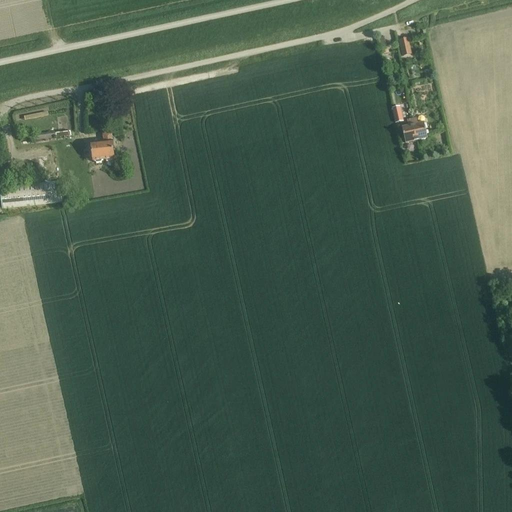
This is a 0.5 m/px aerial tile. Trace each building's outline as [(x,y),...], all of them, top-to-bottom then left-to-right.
[(402,53),(410,51),(408,39),(400,41),(402,53)] [(401,106),(393,108),(396,123),(404,122),(401,106)] [(412,121),(417,142),(428,140),(425,124),(418,126),(417,120),(412,121)] [(417,142),(412,121),(408,122),(409,128),(402,129),(406,145),(417,142)] [(92,161),(114,159),(112,133),(103,134),(103,143),(91,144),(92,161)] [(3,209),(62,203),(60,181),(1,187),(3,209)]
